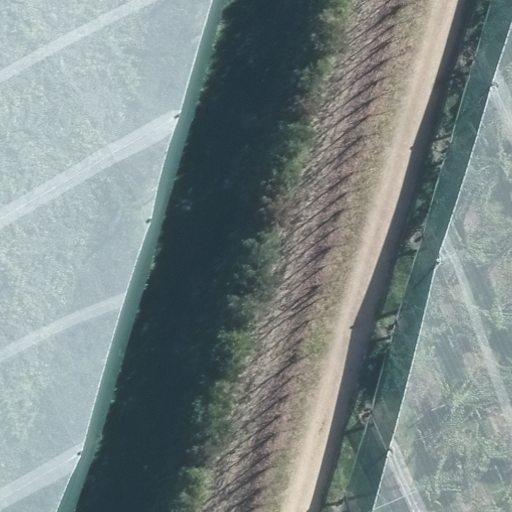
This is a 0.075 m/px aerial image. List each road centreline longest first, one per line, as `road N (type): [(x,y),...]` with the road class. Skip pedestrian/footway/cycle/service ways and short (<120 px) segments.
road 1 (track): [(165,511),(327,0)]
road 2 (track): [(459,0),(311,511)]
